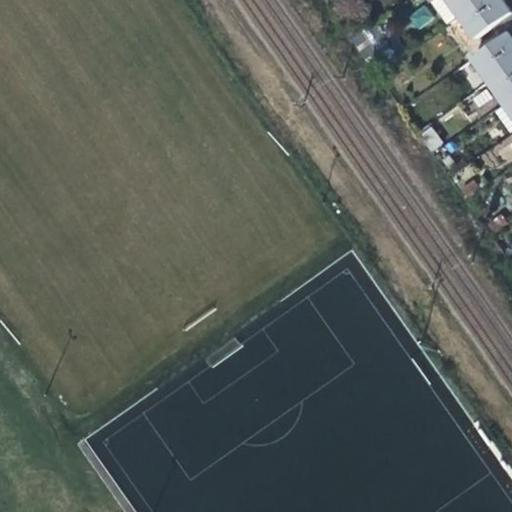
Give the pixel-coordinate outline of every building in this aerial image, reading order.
[(451,0),(460,13),(478,0),(451,0)] [(475,35),(493,22),(511,9),(511,0),(509,0),(507,2),(506,0),(478,0),(460,13),(475,35)] [(511,9),(493,22),(502,34),(511,27),(511,9)] [(473,55),(489,77),(511,60),(511,27),(502,34),(473,55)] [(511,60),(489,77),(505,100),(511,95),(511,60)] [(431,151),(444,142),(431,125),(419,134),(431,151)]
